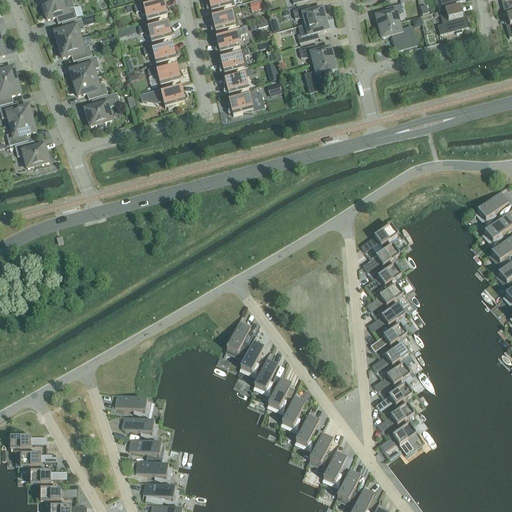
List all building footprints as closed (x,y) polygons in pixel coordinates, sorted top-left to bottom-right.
[(40,0),(44,9),(65,3),(63,0),(40,0)] [(211,14),(235,8),(232,0),(214,0),(207,2),(207,0),(206,0),(206,12),(211,12),(211,14)] [(439,0),(442,8),(465,2),(464,0),(439,0)] [(511,0),(504,0),(505,2),(501,3),(504,13),(511,10),(511,0)] [(77,20),(74,10),(75,10),(72,1),(65,3),(44,9),(47,22),(56,19),(58,26),(77,20)] [(262,2),(256,3),(258,12),(264,11),(262,2)] [(142,17),(145,17),(147,24),(167,18),(167,16),(170,14),(165,6),(152,10),(150,3),(134,8),(136,15),(140,13),(142,17)] [(397,19),(403,15),(401,6),(389,9),(391,15),(376,19),(377,22),(376,23),(378,30),(399,24),(397,19)] [(461,8),(461,7),(439,13),(440,18),(443,27),(438,28),(440,37),(439,37),(440,38),(456,33),(456,36),(462,34),(461,32),(469,30),(466,17),(463,18),(460,8),(461,8)] [(212,16),(211,16),(211,32),(215,33),(216,35),(239,28),(236,17),(241,16),(239,9),(223,13),(224,19),(212,23),(212,16)] [(304,21),(306,26),(326,21),(324,14),(323,14),(322,11),(308,14),(306,9),(293,12),(295,21),(304,21)] [(94,17),(81,21),(83,27),(96,24),(94,17)] [(83,27),(81,21),(62,26),(64,33),(55,35),(59,48),(80,41),(78,33),(84,31),(83,27)] [(297,38),(299,46),(315,42),(313,36),(328,32),(327,28),(328,28),(326,21),(306,26),(307,32),(297,38)] [(412,30),(401,33),(399,24),(378,30),(380,37),(381,37),(382,40),(392,38),(396,54),(416,48),(412,30)] [(172,40),(171,38),(175,36),(170,27),(169,28),(156,31),(155,25),(139,29),(140,36),(145,35),(147,39),(150,38),(152,46),(172,40)] [(241,38),(247,36),(245,29),(227,34),(229,40),(216,44),(216,37),(215,37),(215,53),(219,53),(220,56),(240,50),(238,43),(241,42),(241,38)] [(73,64),(92,58),(89,48),(82,49),(80,41),(59,48),(63,60),(71,58),(73,64)] [(270,43),(258,46),(260,53),(272,49),(270,43)] [(154,60),(156,67),(176,62),(176,59),(179,57),(174,49),(162,52),(161,46),(143,51),(145,58),(154,55),(155,59),(154,60)] [(314,47),(299,51),(301,60),(312,60),(314,66),(334,61),(332,53),(331,54),(330,50),(316,54),(314,47)] [(245,58),(249,57),(247,50),(231,55),(233,61),(220,64),(220,58),(219,74),(224,74),(224,76),(248,70),(245,58)] [(99,70),(96,59),(77,65),(79,71),(71,73),(74,86),(95,80),(93,71),(99,70)] [(310,96),(330,90),(326,74),(336,72),(335,68),(336,68),(334,61),(314,66),(316,75),(305,77),(310,96)] [(0,87),(17,83),(13,71),(5,73),(3,67),(0,67),(0,87)] [(179,70),(178,71),(167,74),(165,67),(147,72),(149,79),(158,77),(159,81),(161,89),(181,83),(180,81),(184,79),(179,70)] [(237,82),(225,85),(225,79),(224,79),(224,95),(228,95),(229,97),(249,92),(247,84),(246,84),(245,80),(254,78),(252,71),(236,75),(237,82)] [(89,102),(107,96),(104,86),(98,88),(95,80),(74,86),(78,98),(87,96),(89,102)] [(17,83),(0,87),(0,108),(13,105),(11,98),(20,96),(17,83)] [(279,86),(271,88),(274,98),(282,96),(279,86)] [(167,110),(168,112),(175,107),(185,105),(184,102),(188,100),(183,92),(182,92),(171,95),(170,89),(152,94),(154,101),(162,98),(164,102),(163,103),(165,110),(167,110)] [(251,116),(251,115),(266,111),(261,96),(257,97),(256,92),(240,96),(242,103),(229,106),(229,100),(228,100),(228,116),(232,116),(233,118),(243,115),(251,116)] [(120,107),(117,96),(92,103),(94,109),(85,112),(91,130),(98,127),(98,129),(105,127),(105,125),(112,123),(108,110),(120,107)] [(134,98),(127,100),(130,110),(137,108),(134,98)] [(8,119),(11,127),(32,122),(29,109),(20,112),(18,105),(0,110),(0,112),(2,121),(8,119)] [(32,122),(11,127),(13,136),(6,137),(9,148),(28,143),(27,137),(35,134),(32,122)] [(49,165),(44,148),(35,150),(34,144),(15,148),(18,159),(24,158),(28,171),(35,169),(35,171),(42,169),(42,167),(49,165)] [(507,189),(487,207),(486,208),(485,206),(480,211),(481,212),(477,216),(489,228),(496,218),(494,216),(509,203),(501,195),(507,189)] [(511,210),(484,236),(496,249),(503,239),(501,237),(511,227),(511,220),(508,216),(511,211),(511,210)] [(383,234),(380,236),(361,249),(366,255),(379,246),(381,250),(381,249),(385,254),(393,249),(392,248),(389,244),(398,238),(391,228),(388,230),(387,228),(382,232),(383,234)] [(511,238),(491,257),(503,270),(510,260),(508,258),(511,254),(511,238)] [(385,254),(363,269),(367,275),(380,266),(383,270),(383,269),(386,274),(387,274),(394,269),(394,268),(391,264),(399,258),(393,248),(392,248),(393,249),(385,254)] [(511,265),(498,278),(509,290),(510,290),(511,287),(511,265)] [(387,274),(386,274),(365,289),(369,295),(382,286),(385,290),(385,289),(388,294),(396,288),(393,284),(401,278),(394,268),(394,269),(387,274)] [(388,294),(367,309),(371,315),(384,306),(387,309),(390,314),(398,308),(395,304),(403,298),(396,288),(388,294)] [(390,314),(369,329),(373,335),(386,326),(388,329),(389,329),(392,334),(400,328),(396,324),(405,318),(398,308),(390,314)] [(253,337),(248,334),(250,329),(240,324),(243,317),(242,317),(231,342),(230,341),(227,348),(229,349),(227,353),(242,360),(244,350),(247,351),(253,337)] [(392,334),(370,349),(375,355),(388,346),(390,349),(394,354),(402,348),(401,348),(398,343),(407,337),(400,328),(392,334)] [(254,343),(257,335),(256,335),(241,371),(256,378),(259,366),(256,365),(264,347),(254,343)] [(394,354),(372,369),(377,375),(389,366),(392,369),(395,373),(396,374),(403,368),(400,363),(409,357),(402,348),(401,348),(402,348),(394,354)] [(257,382),(254,390),(270,397),(269,399),(272,400),(280,381),(276,379),(273,385),(270,384),(278,366),(267,361),(271,354),(270,353),(264,368),(257,382)] [(256,378),(255,381),(257,382),(264,368),(259,366),(256,378)] [(396,374),(395,373),(374,388),(378,395),(391,385),(394,389),(397,393),(397,394),(405,388),(402,383),(410,377),(404,368),(403,368),(396,374)] [(281,380),(284,372),(280,381),(272,400),(268,408),(284,415),(286,403),(284,402),(292,384),(281,380)] [(397,394),(397,393),(376,408),(380,414),(393,405),(396,409),(399,413),(407,408),(404,403),(412,397),(405,388),(397,394)] [(295,398),(298,391),(298,390),(282,427),(297,434),(300,421),(298,420),(305,403),(295,398)] [(144,421),(148,405),(143,404),(144,402),(137,400),(136,402),(135,402),(134,401),(109,396),(109,397),(117,399),(115,410),(134,414),(133,416),(144,421)] [(399,413),(378,428),(382,434),(395,425),(397,429),(398,429),(401,433),(409,428),(406,423),(414,417),(407,407),(407,408),(399,413)] [(309,417),(312,409),(311,409),(296,445),(311,452),(314,440),(312,439),(319,421),(309,417)] [(155,426),(116,418),(116,419),(124,421),(122,432),(141,436),(140,438),(151,443),(155,426)] [(323,435),(326,427),(325,427),(322,434),(318,443),(310,464),(325,470),(328,458),(326,457),(333,440),(323,435)] [(401,433),(380,448),(384,454),(397,445),(399,449),(400,449),(406,458),(414,452),(408,443),(416,437),(409,427),(409,428),(401,433)] [(47,440),(24,440),(21,440),(21,438),(14,438),(14,440),(11,440),(10,452),(21,452),(21,457),(20,457),(20,458),(31,458),(31,457),(31,452),(31,447),(47,447),(47,440)] [(158,465),(162,448),(123,440),(123,441),(131,442),(129,454),(148,458),(147,460),(158,465)] [(336,453),(340,446),(339,446),(323,482),(339,489),(342,477),(339,476),(347,458),(336,453)] [(31,458),(20,458),(20,469),(31,469),(31,475),(30,475),(41,475),(41,469),(41,465),(57,465),(57,457),(31,457),(31,458)] [(165,487),(169,470),(130,462),(130,463),(138,464),(136,476),(155,480),(154,482),(165,487)] [(350,472),(353,464),(337,501),(353,507),(355,495),(353,494),(361,476),(350,472)] [(41,475),(30,475),(30,486),(41,486),(41,492),(51,492),(51,486),(51,482),(67,482),(67,475),(41,475)] [(364,490),(367,483),(367,482),(360,497),(354,511),(353,511),(367,511),(375,495),(364,490)] [(143,498),(146,498),(145,504),(163,508),(163,505),(172,509),(176,492),(137,484),(137,485),(145,486),(143,498)] [(51,492),(41,492),(40,504),(51,504),(51,509),(50,509),(50,510),(61,510),(61,509),(61,504),(61,499),(77,499),(77,492),(51,492)] [(353,507),(352,510),(354,511),(360,497),(355,495),(353,507)] [(385,511),(378,509),(381,501),(380,501),(375,511),(385,511)]
